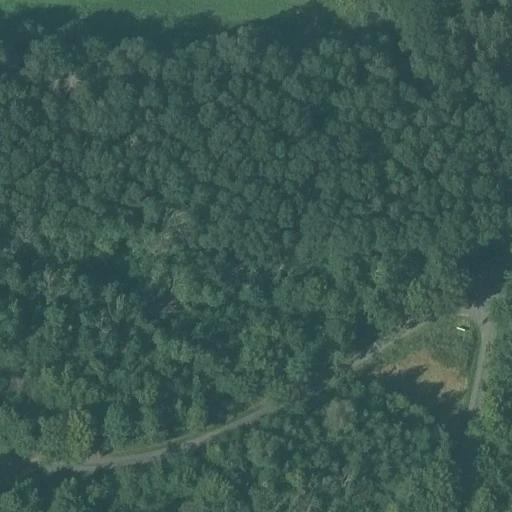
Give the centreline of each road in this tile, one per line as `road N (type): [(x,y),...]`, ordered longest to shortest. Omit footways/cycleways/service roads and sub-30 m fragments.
road 1 (unclassified): [(0,465),(116,464),(196,445),(440,311),(494,298)]
road 2 (unclassified): [(452,511),(494,298)]
